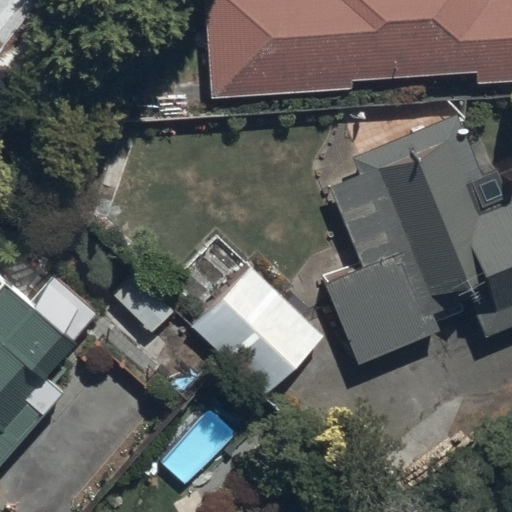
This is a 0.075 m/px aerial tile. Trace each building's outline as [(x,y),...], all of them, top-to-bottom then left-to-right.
[(32,0),(0,0),(0,47),(24,67),(61,23),(32,0)] [(511,0),(203,0),(209,93),(348,85),(348,75),(473,68),(474,79),(511,76),(511,0)] [(357,264),(322,278),(356,358),(436,325),(431,313),(467,298),(481,332),(511,319),(511,179),(499,185),(491,166),(480,171),(455,110),(349,154),(356,170),(324,183),(357,264)] [(0,458),(61,388),(41,371),(94,309),(53,273),(59,266),(57,265),(56,264),(54,263),(52,262),(50,261),(48,260),(47,259),(45,258),(43,257),(41,257),(39,256),(37,256),(35,255),(33,255),(31,255),(29,255),(27,255),(25,255),(23,255),(21,255),(19,255),(16,256),(14,256),(12,257),(11,257),(9,258),(7,259),(5,260),(3,261),(1,262),(0,262),(0,458)] [(241,263),(188,324),(265,392),(318,332),(241,263)]
